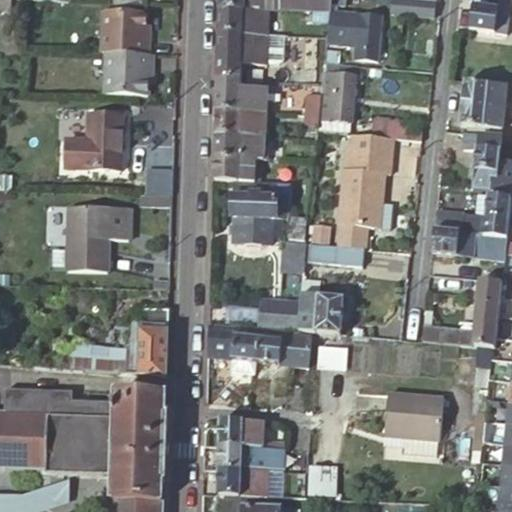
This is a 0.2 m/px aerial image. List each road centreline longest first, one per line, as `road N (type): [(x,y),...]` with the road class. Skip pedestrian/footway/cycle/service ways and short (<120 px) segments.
road 1 (residential): [(185,511),(203,0)]
road 2 (residential): [(415,334),(452,0)]
road 3 (unknown): [(188,408),(284,413),(302,432)]
